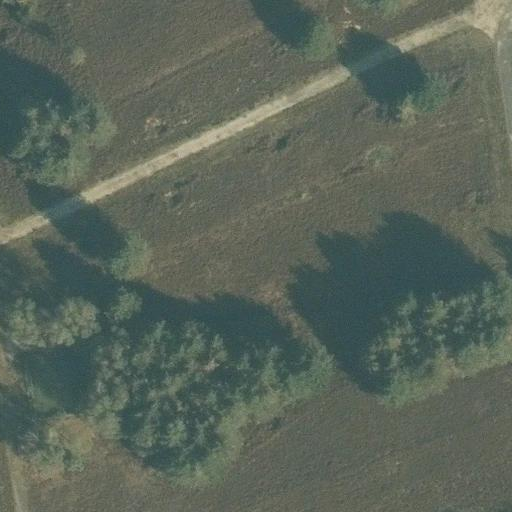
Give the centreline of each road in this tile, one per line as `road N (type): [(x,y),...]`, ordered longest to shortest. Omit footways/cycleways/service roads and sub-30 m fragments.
road 1 (track): [(0,233),(496,0)]
road 2 (track): [(490,0),(511,174)]
road 3 (track): [(16,511),(0,381)]
